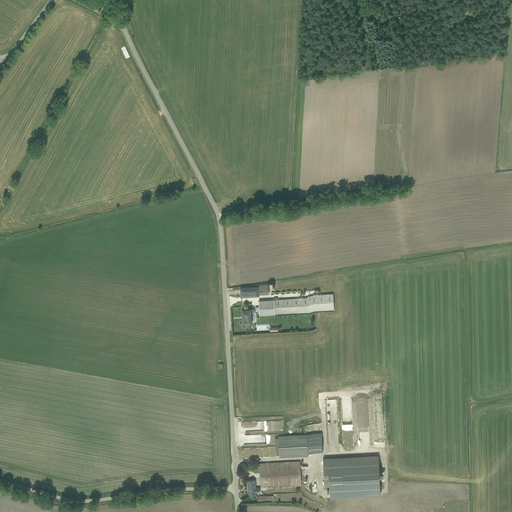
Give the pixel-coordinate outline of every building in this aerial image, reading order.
[(260,286),(241,287),(241,296),(259,295),(259,293),(269,293),(268,284),(259,284),(260,286)] [(259,300),(260,314),(333,310),(332,295),(309,296),(309,297),(278,299),(278,298),(275,298),(275,300),(259,300)] [(247,326),(252,326),(252,312),(254,311),(254,309),(243,309),(243,323),(247,323),(247,326)] [(278,434),(279,455),(309,453),(308,450),(323,450),(322,432),(278,434)] [(270,435),(262,435),(262,444),(270,444),(270,435)] [(331,484),(332,495),(379,492),(377,456),(324,459),(326,485),(331,484)] [(254,462),(255,471),(262,470),(263,485),(301,483),(300,459),(254,462)] [(248,479),(249,495),(257,495),(257,491),(260,491),(260,485),(256,486),(256,479),(248,479)]
